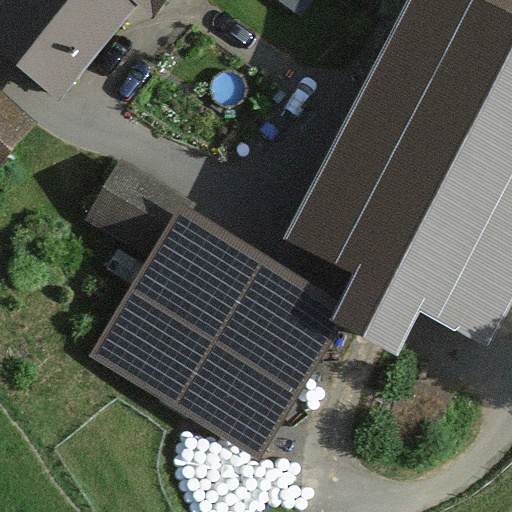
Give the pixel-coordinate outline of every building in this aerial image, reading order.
[(0,0),(0,27),(73,87),(145,0),(165,23),(184,0),(0,0)] [(511,284),(511,36),(445,0),(424,0),(295,239),(482,341),(511,284)] [(0,169),(30,135),(0,108),(0,169)] [(185,208),(122,167),(88,220),(152,260),(185,208)] [(182,217),(91,362),(259,467),(350,321),(182,217)]
